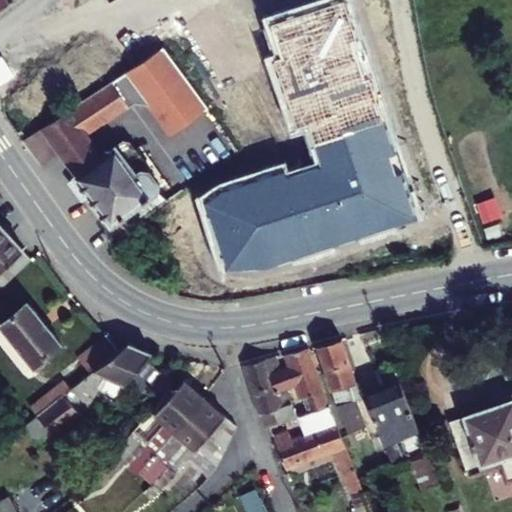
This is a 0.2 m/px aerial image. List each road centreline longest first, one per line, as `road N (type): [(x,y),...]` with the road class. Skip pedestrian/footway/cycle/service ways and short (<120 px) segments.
road 1 (residential): [(481,279),(421,109),(395,0)]
road 2 (secondary): [(214,326),(169,321),(111,293),(69,251),(0,156)]
road 3 (secondary): [(481,279),(214,326)]
road 4 (residential): [(290,511),(214,326)]
